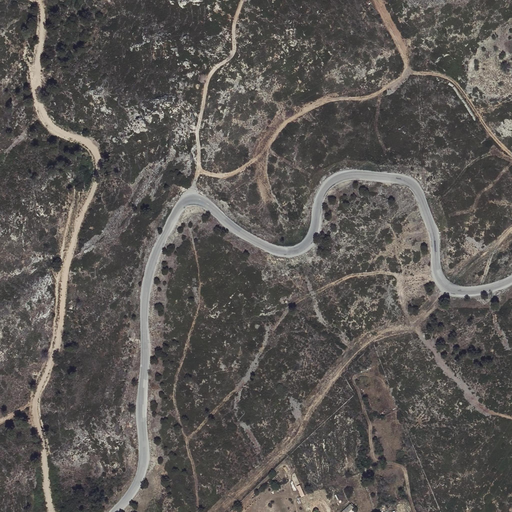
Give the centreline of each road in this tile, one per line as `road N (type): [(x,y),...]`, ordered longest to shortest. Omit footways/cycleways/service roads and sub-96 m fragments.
road 1 (unclassified): [(511,280),(446,287),(418,192),(397,179),(353,175),(325,186),(310,242),(294,251),(246,237),(198,200),(183,203),(149,271),(144,464),(115,511)]
road 2 (track): [(40,0),(41,107),(97,156),(67,261),(57,346),(33,411),(51,511)]
road 3 (track): [(376,0),(406,66),(401,79),(298,116),(226,175),(197,171)]
road 4 (track): [(240,0),(233,53),(199,89),(191,201)]
